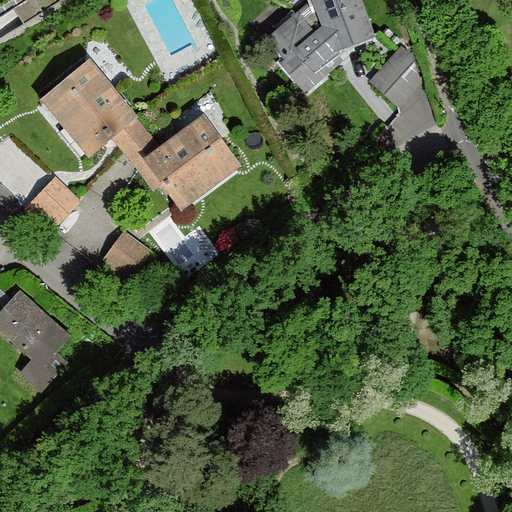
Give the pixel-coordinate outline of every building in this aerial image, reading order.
[(376,38),(360,0),(313,0),(314,4),(273,40),(291,61),(286,67),(310,93),(341,66),(332,60),(336,55),(376,38)] [(410,56),(405,51),(376,84),(398,104),(420,79),(410,56)] [(243,167),(206,117),(165,147),(93,61),(42,102),(91,162),(115,143),(156,192),(164,186),(184,214),(243,167)] [(82,201),(58,177),(28,209),(52,232),(82,201)] [(154,255),(125,233),(105,259),(134,281),(154,255)] [(0,281),(0,302),(10,296),(0,281)] [(0,314),(0,331),(32,362),(20,375),(42,395),(70,365),(59,355),(72,341),(21,293),(0,314)]
